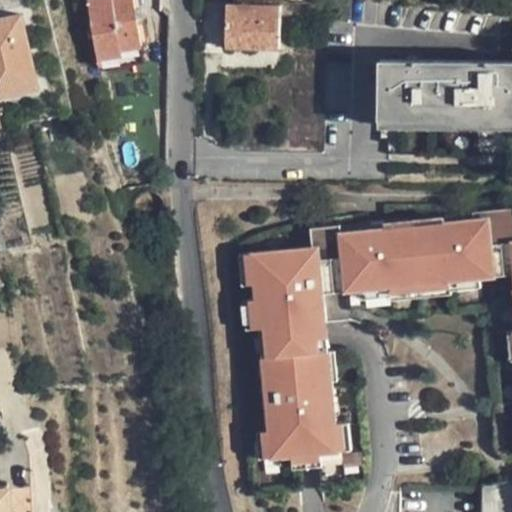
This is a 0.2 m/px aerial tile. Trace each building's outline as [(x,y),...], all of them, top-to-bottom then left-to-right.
[(142,48),(141,45),(140,39),(133,0),(98,0),(90,1),(100,59),(123,56),(122,51),(142,48)] [(281,49),(281,44),(281,38),(281,8),(229,8),(229,49),(281,49)] [(23,14),(0,19),(0,97),(41,88),(34,64),(23,14)] [(383,121),(511,120),(511,61),(383,61),(383,121)] [(511,207),(472,211),(473,220),(444,223),(444,217),(384,223),(384,229),(341,233),(340,224),(310,227),(312,247),(251,253),(254,284),(255,298),(258,327),(265,327),(268,356),(261,357),(266,401),(271,401),(272,413),(267,413),(269,429),(271,456),(289,454),(319,451),(338,450),(336,423),(328,350),(316,352),(315,337),(313,323),(327,321),(325,293),(359,289),(360,299),(399,295),(399,299),(461,293),(461,289),(489,286),(488,276),(511,273),(511,207)] [(472,211),(443,214),(444,217),(444,223),(473,220),(472,211)] [(383,219),(340,224),(341,233),(384,229),(384,223),(383,219)] [(239,254),(242,286),(254,284),(251,253),(239,254)] [(258,327),(255,298),(243,299),(246,329),(258,327)] [(329,335),(327,321),(313,323),(315,337),(329,335)] [(265,327),(258,327),(261,357),(268,356),(265,327)] [(344,422),(336,423),(338,450),(346,449),(344,422)] [(269,429),(256,431),(259,457),(271,456),(269,429)] [(319,451),(289,454),(291,467),(321,464),(319,451)] [(0,511),(34,511),(33,484),(0,485),(0,511)]
